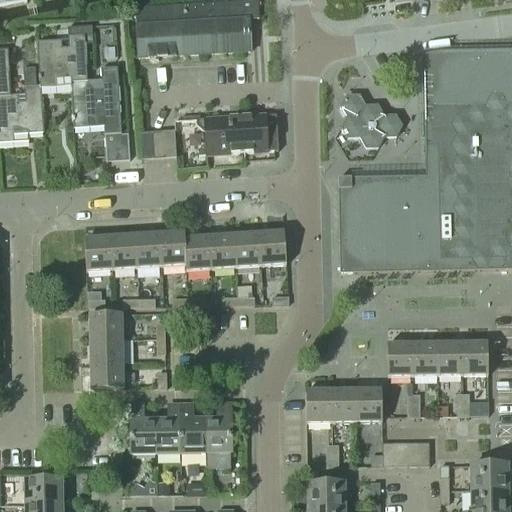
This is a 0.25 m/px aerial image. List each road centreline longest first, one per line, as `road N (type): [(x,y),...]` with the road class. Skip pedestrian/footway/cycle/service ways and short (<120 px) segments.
road 1 (residential): [(269,511),(266,407),(273,376),(308,311),(306,190)]
road 2 (residential): [(18,204),(306,190)]
road 3 (residential): [(18,204),(20,402),(14,437),(0,437)]
road 4 (residential): [(308,53),(511,26)]
road 5 (residential): [(306,190),(308,53)]
